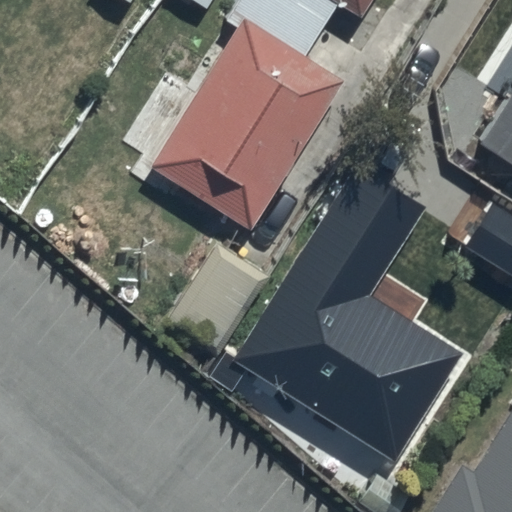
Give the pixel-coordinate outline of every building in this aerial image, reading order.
[(0,0),(0,45),(87,96),(143,0),(0,0)] [(357,24),(371,0),(234,0),(225,15),(236,21),(143,172),(247,236),(341,84),(301,59),(332,8),(357,24)] [(475,81),(507,102),(476,151),(511,173),(511,46),(502,40),(475,81)] [(511,283),(511,226),(486,210),(461,252),(511,283)] [(511,511),(511,411),(470,481),(453,470),(428,511),(511,511)]
